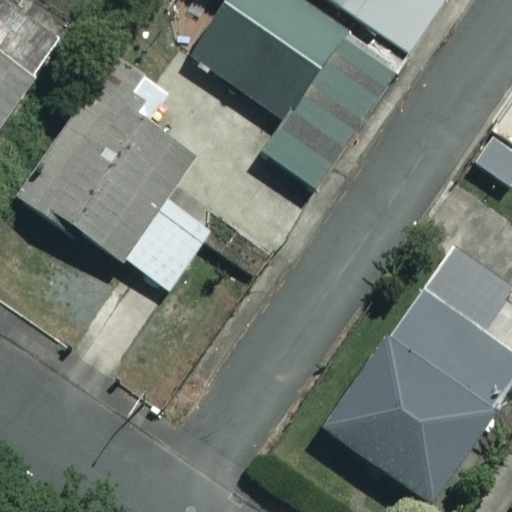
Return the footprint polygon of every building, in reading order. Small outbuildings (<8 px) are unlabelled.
[(291,0),(224,0),(186,59),(281,120),(258,156),(324,199),(406,75),(291,0)] [(331,0),(412,54),(448,0),(331,0)] [(0,120),(51,46),(0,11),(0,120)] [(20,195),(163,294),(195,246),(250,284),(300,212),(245,174),(258,156),(115,57),(20,195)] [(511,286),(511,222),(480,200),(318,430),(420,502),(511,371),(511,359),(477,336),(511,286)]
